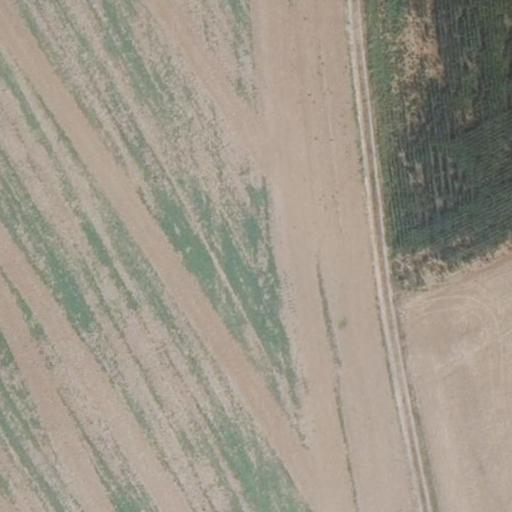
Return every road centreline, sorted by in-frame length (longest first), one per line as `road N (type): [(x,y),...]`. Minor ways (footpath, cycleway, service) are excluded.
road 1 (track): [(390,369),(96,180),(0,37)]
road 2 (track): [(360,0),(390,369),(416,511)]
